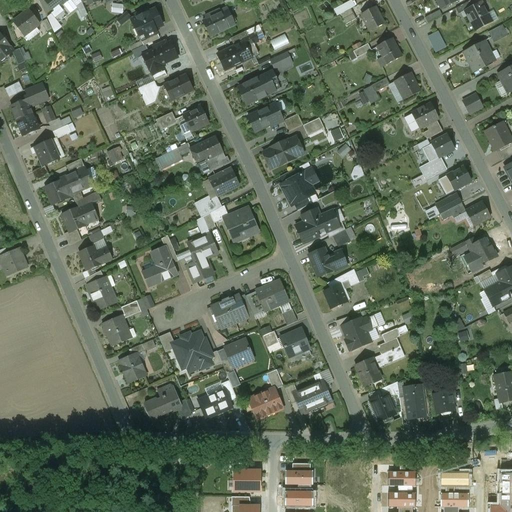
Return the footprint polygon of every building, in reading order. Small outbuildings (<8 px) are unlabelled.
[(44,0),(54,12),(52,14),(58,23),(70,14),(63,6),(71,0),(70,0),(44,0)] [(73,3),(71,0),(63,6),(70,14),(77,8),(73,3)] [(238,0),(228,0),(223,3),(226,9),(240,3),(238,0)] [(436,0),(441,10),(460,0),(436,0)] [(470,1),(455,9),(458,15),(465,11),(473,6),(470,1)] [(473,6),(465,11),(476,31),(492,23),(481,2),(473,6)] [(124,13),(125,5),(114,3),(113,12),(124,13)] [(375,8),(361,15),(370,32),(384,25),(375,8)] [(29,10),(13,23),(24,37),(40,24),(29,10)] [(143,12),(135,16),(137,18),(131,21),(139,37),(144,34),(155,29),(163,26),(155,10),(144,15),(143,12)] [(219,10),(211,14),(212,17),(203,22),(210,38),(228,29),(224,20),(219,10)] [(351,10),(340,15),(346,25),(356,20),(351,10)] [(439,11),(425,18),(428,24),(442,16),(439,11)] [(126,13),(117,21),(121,25),(130,18),(126,13)] [(231,17),(224,20),(228,29),(235,26),(231,17)] [(52,29),(47,20),(42,23),(47,32),(52,29)] [(502,25),(488,33),(494,43),(508,36),(502,25)] [(253,28),(246,32),(248,37),(253,35),(254,35),(256,34),(255,33),(253,28)] [(155,29),(144,34),(139,37),(143,47),(146,46),(160,39),(155,29)] [(261,31),(255,33),(256,34),(254,35),(257,41),(264,38),(261,31)] [(436,53),(447,47),(438,31),(427,36),(436,53)] [(246,32),(230,39),(233,45),(248,37),(246,32)] [(10,47),(0,33),(0,62),(13,53),(14,52),(10,47)] [(286,34),(271,41),(275,50),(290,43),(286,34)] [(248,37),(233,45),(234,47),(217,55),(225,71),(242,63),(252,58),(247,47),(257,42),(257,41),(254,35),(253,35),(248,37)] [(401,57),(392,40),(377,48),(382,58),(378,60),(382,67),(386,65),(401,57)] [(484,42),(464,52),(475,73),(494,62),(484,42)] [(171,43),(163,47),(162,44),(156,46),(158,49),(154,51),(161,66),(177,58),(171,43)] [(368,44),(353,52),(356,59),(371,51),(368,44)] [(143,47),(132,52),(135,59),(149,52),(146,46),(143,47)] [(20,49),(14,52),(13,53),(18,65),(25,62),(20,49)] [(154,51),(143,56),(149,71),(150,70),(153,76),(164,71),(161,66),(154,51)] [(286,53),(270,60),(275,71),(291,63),(286,53)] [(252,58),(242,63),(246,72),(258,66),(254,57),(252,58)] [(511,66),(498,74),(508,94),(511,91),(511,66)] [(164,71),(153,76),(155,82),(166,76),(164,71)] [(272,72),(238,88),(246,106),(280,89),(272,72)] [(410,74),(394,82),(404,100),(419,92),(410,74)] [(186,76),(164,86),(172,102),(193,91),(186,76)] [(386,79),(371,86),(374,93),(389,85),(386,79)] [(154,82),(138,90),(142,98),(156,91),(157,88),(154,82)] [(19,83),(5,90),(9,99),(23,92),(19,83)] [(42,84),(25,91),(28,97),(30,95),(34,97),(45,92),(42,84)] [(45,92),(34,97),(30,95),(28,97),(25,98),(26,101),(27,100),(30,109),(44,103),(41,94),(45,92)] [(359,95),(364,105),(368,103),(363,93),(359,95)] [(475,95),(463,102),(469,114),(482,108),(475,95)] [(26,101),(11,107),(17,122),(33,115),(30,109),(27,100),(26,101)] [(275,104),(247,117),(255,133),(269,126),(270,128),(281,123),(277,114),(279,113),(275,104)] [(430,104),(411,114),(419,130),(425,127),(437,121),(438,120),(430,104)] [(196,110),(183,117),(186,124),(190,132),(209,124),(201,108),(200,106),(195,108),(196,110)] [(50,108),(42,111),(48,124),(55,121),(50,108)] [(81,108),(72,112),(75,119),(84,114),(81,108)] [(172,113),(156,121),(161,131),(167,128),(165,126),(176,121),(172,113)] [(33,115),(17,122),(23,137),(39,130),(33,115)] [(297,115),(283,121),(288,133),(303,126),(297,115)] [(303,126),(308,137),(324,129),(319,118),(303,126)] [(60,121),(50,126),(53,133),(63,128),(60,121)] [(437,121),(425,127),(428,131),(423,134),(427,140),(443,132),(437,121)] [(502,123),(486,132),(496,151),(511,143),(511,142),(502,123)] [(186,124),(180,127),(184,134),(183,135),(184,135),(190,132),(186,124)] [(63,128),(66,135),(71,133),(68,126),(63,128)] [(335,142),(345,138),(340,127),(331,131),(335,142)] [(63,128),(53,133),(56,140),(66,135),(63,128)] [(431,144),(431,145),(422,150),(429,163),(440,157),(454,150),(447,136),(431,144)] [(287,141),(270,149),(271,149),(262,153),(270,170),(279,166),(295,159),(295,158),(303,154),(295,137),(287,141)] [(216,138),(199,146),(200,146),(191,150),(191,151),(196,161),(205,157),(207,161),(223,153),(216,138)] [(51,141),(35,148),(35,149),(36,148),(38,153),(37,153),(43,167),(45,166),(59,160),(59,159),(58,160),(54,150),(51,141)] [(511,141),(511,142),(511,143),(496,151),(502,162),(511,156),(511,141)] [(337,151),(344,158),(352,150),(345,143),(337,151)] [(188,144),(177,149),(180,156),(191,151),(191,150),(188,144)] [(119,148),(108,153),(110,159),(120,161),(122,160),(119,153),(121,152),(119,148)] [(177,149),(157,159),(162,170),(183,160),(180,156),(177,149)] [(223,153),(207,161),(197,166),(201,177),(230,163),(227,157),(225,158),(223,153)] [(419,169),(426,181),(447,170),(440,157),(429,163),(419,169)] [(81,160),(66,167),(70,175),(85,169),(81,160)] [(43,167),(32,172),(36,181),(49,175),(45,166),(43,167)] [(446,176),(447,177),(439,181),(446,195),(454,190),(454,191),(471,182),(463,167),(446,176)] [(297,168),(283,175),(287,181),(300,174),(297,168)] [(85,169),(70,175),(75,188),(71,190),(73,197),(80,192),(92,186),(85,169)] [(230,169),(212,177),(214,180),(210,182),(217,197),(239,186),(230,169)] [(281,184),(294,209),(320,196),(307,171),(300,174),(287,181),(281,184)] [(429,185),(438,181),(436,177),(426,181),(429,185)] [(64,180),(45,188),(52,206),(72,197),(73,197),(71,190),(67,182),(66,181),(64,180)] [(73,197),(72,197),(75,203),(78,202),(83,199),(80,192),(73,197)] [(101,202),(97,192),(91,196),(95,205),(101,202)] [(333,193),(320,200),(323,206),(336,199),(333,193)] [(457,194),(434,205),(442,221),(465,210),(457,194)] [(83,199),(78,202),(81,208),(91,204),(92,206),(95,205),(91,196),(83,199)] [(214,198),(204,203),(206,207),(210,214),(220,209),(214,198)] [(482,203),(465,212),(473,227),(490,218),(482,203)] [(77,210),(77,209),(63,216),(70,233),(76,230),(85,226),(87,231),(100,226),(92,206),(91,204),(81,208),(77,210)] [(52,206),(44,209),(47,217),(55,213),(52,206)] [(210,214),(214,224),(223,220),(223,219),(229,217),(224,206),(220,209),(210,214)] [(206,207),(197,211),(201,219),(203,218),(210,214),(206,207)] [(249,210),(233,217),(233,215),(229,217),(223,219),(223,220),(233,243),(234,243),(233,241),(249,235),(250,236),(259,232),(249,210)] [(332,212),(321,217),(317,210),(302,216),(305,222),(295,226),(303,244),(319,237),(318,234),(325,230),(327,233),(339,228),(338,224),(332,212)] [(214,224),(210,214),(203,218),(208,230),(216,227),(214,224)] [(339,228),(327,233),(331,238),(333,237),(345,231),(342,222),(338,224),(339,228)] [(76,230),(70,233),(65,235),(70,247),(81,241),(76,230)] [(105,230),(88,238),(92,245),(103,240),(108,238),(105,230)] [(345,231),(333,237),(338,248),(350,241),(347,234),(345,231)] [(352,232),(347,234),(350,241),(356,239),(352,232)] [(210,235),(187,245),(195,263),(195,264),(205,259),(218,254),(210,235)] [(178,261),(167,236),(161,240),(165,247),(166,247),(173,264),(178,262),(178,261)] [(474,238),(463,244),(466,250),(466,249),(468,248),(477,243),(474,238)] [(477,243),(468,248),(472,255),(476,253),(483,265),(484,265),(497,258),(490,244),(487,246),(484,240),(485,240),(484,239),(477,243)] [(103,240),(92,245),(93,247),(79,253),(87,272),(101,265),(112,260),(103,240)] [(463,244),(450,250),(453,256),(466,250),(466,249),(466,250),(463,244)] [(165,247),(151,253),(157,267),(142,273),(149,288),(178,276),(173,264),(166,247),(165,247)] [(8,254),(0,256),(0,258),(8,277),(27,268),(19,249),(8,254)] [(324,249),(308,256),(318,278),(334,271),(334,272),(347,267),(343,256),(329,261),(324,249)] [(476,253),(472,255),(464,259),(471,273),(484,266),(484,265),(483,265),(476,253)] [(185,258),(178,261),(178,262),(183,273),(189,270),(188,266),(185,258)] [(205,259),(195,264),(195,263),(188,266),(189,270),(193,278),(195,279),(197,282),(212,276),(205,259)] [(511,266),(496,275),(501,283),(506,292),(509,291),(511,288),(511,266)] [(366,269),(354,274),(358,283),(364,281),(363,277),(369,275),(366,269)] [(353,271),(327,284),(329,289),(340,285),(340,286),(348,282),(351,287),(359,284),(358,283),(354,274),(353,271)] [(489,271),(477,277),(480,284),(493,277),(489,271)] [(97,273),(85,280),(87,285),(100,280),(97,273)] [(87,285),(86,286),(97,312),(117,304),(105,278),(100,280),(87,285)] [(279,282),(245,297),(254,316),(252,310),(261,306),(264,312),(288,301),(279,282)] [(506,292),(501,283),(485,292),(493,307),(511,296),(509,291),(506,292)] [(329,289),(323,292),(331,310),(347,303),(347,301),(344,294),(340,286),(340,285),(329,289)] [(238,296),(229,300),(228,299),(223,302),(223,303),(213,307),(223,329),(248,318),(238,296)] [(137,301),(121,308),(124,316),(140,310),(137,301)] [(511,308),(503,314),(508,323),(511,321),(511,308)] [(292,310),(282,314),(287,326),(297,322),(292,310)] [(415,320),(411,313),(403,317),(406,324),(415,320)] [(122,317),(103,324),(112,347),(131,339),(131,338),(128,339),(125,333),(128,332),(128,331),(122,317)] [(348,317),(336,322),(339,328),(341,327),(350,323),(348,317)] [(360,322),(359,319),(350,323),(341,327),(342,327),(343,327),(347,337),(346,337),(347,340),(344,341),(349,351),(351,350),(352,351),(371,343),(367,332),(372,330),(367,319),(360,322)] [(136,337),(133,329),(128,331),(128,332),(125,333),(128,339),(131,338),(131,339),(136,337)] [(397,329),(381,336),(385,344),(397,338),(397,339),(400,337),(397,329)] [(301,330),(280,339),(288,358),(302,353),(300,350),(308,347),(301,330)] [(459,333),(461,342),(470,340),(467,331),(459,333)] [(274,332),(262,337),(267,347),(278,342),(274,332)] [(170,333),(159,338),(165,353),(174,350),(172,345),(174,344),(170,333)] [(203,341),(200,333),(174,344),(172,345),(174,350),(179,361),(183,360),(189,373),(201,368),(202,370),(212,365),(215,364),(211,354),(205,340),(203,341)] [(385,344),(377,347),(381,356),(382,355),(400,348),(397,339),(397,338),(385,344)] [(254,359),(246,340),(224,349),(228,360),(232,369),(233,368),(254,359)] [(131,356),(119,362),(128,384),(146,376),(137,355),(144,351),(142,345),(129,351),(131,356)] [(400,348),(382,355),(386,365),(404,357),(400,348)] [(217,352),(211,354),(215,364),(212,365),(212,368),(222,364),(221,363),(217,352)] [(372,359),(355,366),(364,388),(373,384),(372,382),(380,379),(380,381),(381,380),(372,359)] [(228,360),(221,363),(222,364),(227,375),(235,372),(233,368),(232,369),(228,360)] [(456,368),(448,369),(451,381),(458,380),(456,368)] [(284,387),(276,370),(270,373),(277,390),(284,387)] [(511,375),(511,372),(495,376),(500,403),(511,400),(511,375)] [(237,399),(229,381),(221,385),(223,390),(224,390),(229,402),(237,399)] [(323,382),(308,388),(317,409),(331,402),(323,382)] [(381,390),(383,396),(387,394),(389,399),(399,395),(397,383),(381,390)] [(170,385),(157,391),(161,399),(158,400),(156,399),(145,403),(144,406),(146,410),(149,411),(150,414),(149,416),(150,421),(153,422),(160,419),(161,416),(173,412),(175,412),(180,410),(181,410),(182,407),(180,403),(173,386),(170,385)] [(294,385),(284,389),(291,405),(297,402),(293,395),(297,393),(294,385)] [(421,387),(404,389),(405,398),(408,412),(409,419),(425,417),(421,387)] [(297,393),(293,395),(297,402),(302,415),(317,409),(308,388),(297,393)] [(223,390),(199,401),(206,418),(231,408),(229,402),(224,390),(223,390)] [(275,390),(250,400),(254,410),(253,410),(257,419),(283,408),(275,390)] [(454,391),(433,395),(437,415),(454,412),(452,400),(455,399),(454,391)] [(383,396),(370,401),(379,422),(382,420),(384,425),(394,421),(392,416),(395,415),(389,399),(387,394),(383,396)] [(402,413),(408,412),(405,398),(399,398),(402,413)] [(192,415),(185,400),(180,403),(182,407),(181,410),(180,410),(184,418),(192,415)] [(234,491),(260,492),(260,471),(234,471),(234,491)] [(286,472),(285,485),(313,485),(313,472),(310,472),(292,472),(286,472)] [(398,486),(412,487),(416,487),(416,473),(413,473),(400,473),(388,473),(388,486),(398,486)] [(398,507),(413,507),(415,507),(415,494),(412,494),(398,493),(388,493),(388,507),(398,507)] [(441,494),(441,508),(444,508),(458,508),(468,508),(468,494),(455,494),(445,494),(441,494)] [(232,498),(232,506),(251,507),(249,498),(232,498)]
